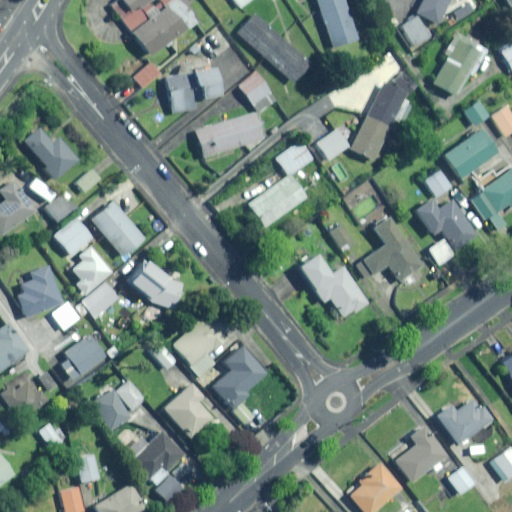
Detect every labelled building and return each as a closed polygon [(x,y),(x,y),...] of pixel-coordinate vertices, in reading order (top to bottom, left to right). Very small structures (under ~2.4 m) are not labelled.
[(117,0),(110,5),(130,32),(129,33),(148,57),(196,21),(182,2),(184,1),(183,0),(117,0)] [(249,0),(232,0),(239,8),(249,0)] [(356,39),(342,0),(314,0),(331,48),(356,39)] [(420,0),(414,14),(436,25),(449,0),(420,0)] [(309,64),(254,14),(236,33),(291,84),(309,64)] [(429,37),(415,16),(399,26),(413,47),(429,37)] [(486,51),(455,33),(442,54),(447,57),(430,84),(454,98),(468,74),(471,76),(486,51)] [(511,34),(495,44),(511,73),(511,34)] [(158,74),(149,63),(131,78),(140,89),(158,74)] [(217,96),(211,68),(163,78),(171,114),(196,109),(194,101),(217,96)] [(275,101),(254,72),(236,84),(257,114),(275,101)] [(406,94),(382,82),(348,150),(372,162),(406,94)] [(488,117),(477,101),(462,111),(473,127),(488,117)] [(511,131),(511,117),(505,106),(490,117),(504,137),(511,131)] [(261,140),(252,113),(193,131),(202,159),(261,140)] [(51,142),(39,128),(23,141),(45,168),(43,169),(53,181),(78,161),(58,137),(51,142)] [(347,147),(335,129),(315,144),(327,161),(347,147)] [(497,153),(480,129),(442,156),(459,180),(497,153)] [(274,159),(287,177),(312,160),(298,141),(274,159)] [(511,210),(511,166),(478,191),(480,193),(468,201),(483,221),(486,219),(496,232),(504,225),(496,213),(506,206),(510,211),(511,210)] [(99,180),(90,170),(74,184),(83,194),(99,180)] [(450,187),(438,170),(423,181),(434,198),(450,187)] [(306,198),(289,174),(247,205),(264,228),(306,198)] [(0,237),(35,211),(13,181),(0,189),(0,195),(4,201),(0,203),(0,237)] [(77,208),(59,196),(43,207),(55,224),(77,208)] [(475,236),(450,200),(436,210),(430,200),(413,211),(431,237),(438,231),(452,252),(475,236)] [(141,237),(111,201),(88,221),(119,256),(141,237)] [(89,237),(73,218),(51,237),(68,255),(89,237)] [(421,267),(387,218),(371,229),(383,246),(354,267),(363,280),(369,275),(371,277),(385,266),(398,283),(421,267)] [(354,245),(340,225),(328,233),(342,253),(354,245)] [(452,256),(441,240),(426,250),(436,266),(452,256)] [(109,271),(87,245),(75,255),(79,260),(68,269),(77,279),(72,284),(81,295),(109,271)] [(329,275),(315,256),(297,269),(320,302),(326,298),(339,317),(349,310),(351,312),(365,303),(340,268),(329,275)] [(162,279),(140,261),(121,284),(149,306),(168,313),(178,284),(162,279)] [(60,303),(45,264),(25,272),(28,279),(16,283),(20,292),(13,295),(22,318),(60,303)] [(102,281),(79,301),(93,318),(116,298),(102,281)] [(77,318),(65,301),(48,313),(60,330),(77,318)] [(210,316),(204,309),(189,322),(191,324),(169,343),(188,365),(186,366),(197,378),(213,364),(204,354),(211,348),(212,350),(225,338),(221,334),(226,329),(212,313),(210,316)] [(26,350),(5,322),(0,324),(0,368),(8,363),(12,368),(22,360),(19,355),(26,350)] [(103,357),(86,334),(61,352),(65,358),(57,364),(69,380),(77,374),(78,375),(103,357)] [(174,360),(157,342),(147,351),(164,369),(174,360)] [(264,373),(238,344),(219,361),(226,370),(208,386),(229,410),(228,411),(241,425),(251,416),(238,402),(246,395),(243,391),(264,373)] [(511,350),(497,362),(503,371),(511,393),(511,350)] [(55,386),(44,371),(35,377),(46,392),(55,386)] [(106,386),(97,374),(82,387),(91,398),(106,386)] [(142,400),(126,380),(112,391),(129,411),(142,400)] [(8,384),(0,390),(0,399),(16,421),(45,399),(36,388),(31,392),(23,381),(12,389),(8,384)] [(194,401),(200,396),(187,382),(159,408),(186,438),(209,418),(194,401)] [(128,418),(110,388),(88,401),(106,431),(128,418)] [(474,407),(467,398),(451,410),(447,404),(432,416),(453,445),(488,419),(478,405),(474,407)] [(60,442),(46,423),(35,431),(49,450),(60,442)] [(431,472),(438,467),(434,462),(442,456),(419,425),(404,435),(411,444),(389,460),(406,483),(427,467),(431,472)] [(181,454),(158,430),(126,460),(145,481),(147,479),(152,485),(164,473),(163,472),(181,454)] [(490,459),(505,479),(511,474),(511,452),(508,447),(490,459)] [(96,478),(90,454),(71,459),(77,483),(96,478)] [(0,482),(11,475),(0,459),(0,482)] [(369,511),(397,489),(375,463),(353,481),(356,485),(344,495),(358,511),(369,511)] [(470,483),(457,466),(443,478),(455,494),(470,483)] [(167,475),(151,490),(166,505),(181,490),(167,475)] [(135,511),(143,508),(127,483),(89,505),(93,511),(135,511)] [(79,511),(82,511),(76,487),(57,492),(62,511),(79,511)] [(421,511),(413,503),(401,511),(421,511)]
